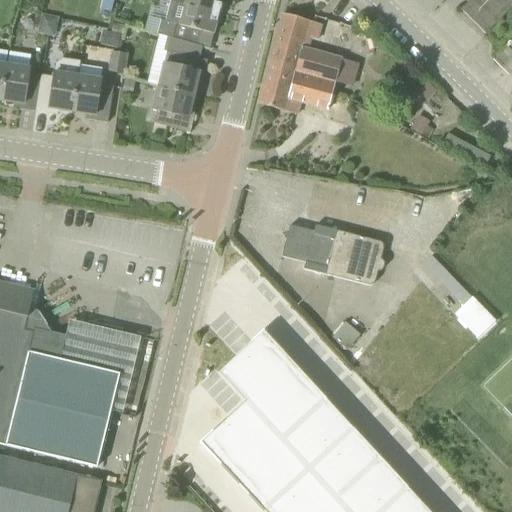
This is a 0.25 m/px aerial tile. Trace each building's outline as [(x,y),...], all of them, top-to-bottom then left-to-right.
[(171,0),(171,1),(219,13),(222,0),(171,0)] [(511,0),(471,0),(461,10),(486,34),(500,20),(511,7),(511,0)] [(162,21),(158,35),(168,37),(168,38),(199,46),(202,32),(214,35),(219,13),(171,1),(166,22),(162,21)] [(56,37),(59,17),(42,13),(38,34),(56,37)] [(270,60),(298,68),(337,79),(342,60),(302,49),(305,38),(317,41),(321,25),(283,14),(270,60)] [(119,48),(122,33),(104,30),(101,44),(119,48)] [(165,64),(159,88),(194,96),(194,94),(198,78),(203,80),(208,61),(200,59),(203,47),(199,46),(168,38),(168,39),(165,52),(172,53),(169,65),(165,64)] [(124,75),(128,54),(112,52),(109,72),(124,75)] [(73,113),(79,76),(81,61),(64,58),(56,63),(54,77),(42,76),(36,112),(54,115),(55,110),(73,113)] [(270,60),(259,105),(299,116),(302,104),(328,111),(337,79),(298,68),(270,60)] [(42,76),(30,74),(30,70),(7,66),(2,101),(19,104),(18,109),(36,112),(42,76)] [(79,76),(73,113),(90,115),(89,120),(108,123),(114,87),(101,85),(102,81),(102,80),(79,76)] [(133,98),(137,82),(125,80),(121,95),(133,98)] [(428,80),(419,89),(429,100),(438,90),(428,80)] [(159,88),(153,111),(157,112),(154,124),(190,133),(194,118),(189,117),(190,113),(194,96),(159,88)] [(430,139),(436,129),(429,126),(432,122),(420,115),(412,129),(423,136),(424,135),(430,139)] [(381,261),(384,250),(385,248),(383,244),(338,232),(337,238),(290,226),(282,257),(329,269),(327,275),(368,286),(370,286),(373,286),(376,283),(379,270),(382,270),(383,270),(384,269),(385,266),(384,262),(381,261)] [(34,291),(0,282),(0,444),(97,468),(111,412),(135,419),(152,344),(68,325),(67,330),(64,340),(38,334),(39,328),(33,319),(28,318),(34,291)] [(473,297),(455,315),(478,339),(496,322),(473,297)] [(244,384),(200,425),(281,511),(447,511),(266,319),(222,360),(244,384)] [(345,324),(332,338),(347,351),(349,348),(359,357),(370,345),(345,324)] [(94,511),(102,482),(0,457),(0,511),(94,511)]
